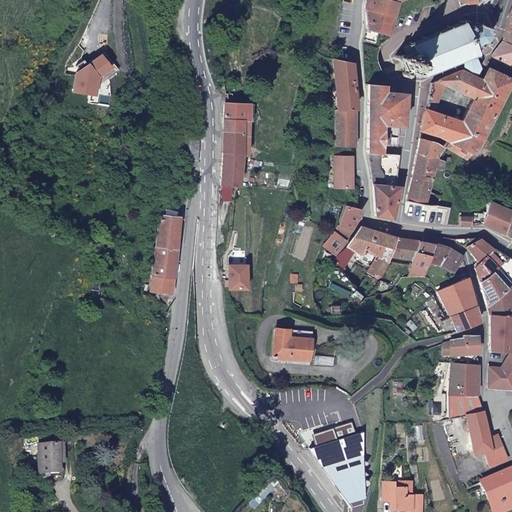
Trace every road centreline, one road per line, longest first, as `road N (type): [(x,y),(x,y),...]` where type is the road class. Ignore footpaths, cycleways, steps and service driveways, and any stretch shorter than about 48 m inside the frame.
road 1 (secondary): [(206,194),(207,298),(230,383),(333,511)]
road 2 (secondary): [(176,511),(159,438),(193,217),(206,194)]
road 3 (unclassified): [(399,226),(372,221),(365,185),(364,0)]
road 4 (secondary): [(206,194),(209,101),(192,38),(195,0)]
road 5 (unclassified): [(492,402),(490,326),(479,284),(472,260),(446,232)]
road 6 (unclassified): [(452,17),(496,18),(498,35),(482,61),(419,86)]
road 7 (unclassified): [(399,226),(419,86)]
